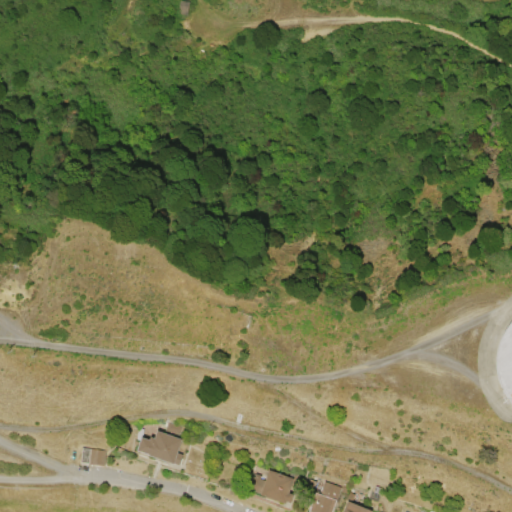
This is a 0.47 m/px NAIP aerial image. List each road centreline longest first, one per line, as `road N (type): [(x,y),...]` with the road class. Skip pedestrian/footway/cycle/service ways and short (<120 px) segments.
road 1 (residential): [(511,491),(435,460),(318,445),(192,413),(0,426)]
road 2 (residential): [(0,338),(306,379),(377,365),(491,315)]
road 3 (track): [(12,340),(44,303),(47,169),(64,89),(241,27)]
road 4 (track): [(511,61),(390,17),(241,27),(191,0)]
road 5 (residential): [(243,374),(387,451)]
road 6 (residential): [(237,511),(171,489),(88,477)]
